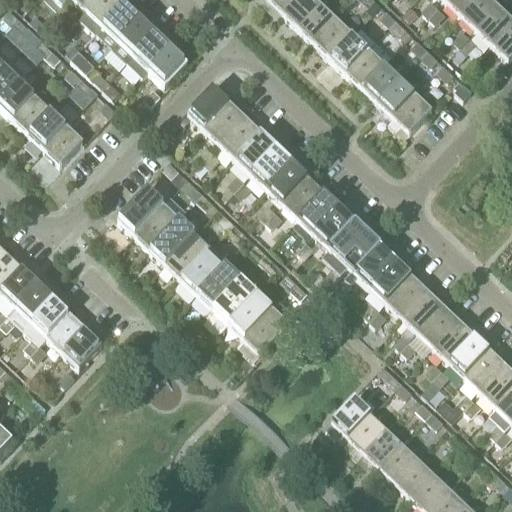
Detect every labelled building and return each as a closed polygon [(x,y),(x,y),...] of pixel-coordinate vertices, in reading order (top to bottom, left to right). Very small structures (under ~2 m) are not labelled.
[(50,0),(62,10),(69,3),(71,0),(50,0)] [(71,0),(69,3),(84,18),(101,0),(71,0)] [(112,0),(101,0),(84,18),(100,33),(122,9),(112,0)] [(271,0),(266,6),(282,21),(285,17),(301,0),(271,0)] [(301,0),(285,17),(282,21),(297,35),(315,17),(320,12),(327,5),(321,0),(301,0)] [(367,0),(360,0),(358,3),(368,12),(374,6),(367,0)] [(393,9),(402,0),(401,0),(391,0),(387,4),(393,9)] [(451,0),(444,8),(459,23),(480,0),(451,0)] [(493,2),(490,0),(480,0),(459,23),(475,37),(498,14),(489,6),(493,2)] [(138,24),(122,9),(100,33),(101,34),(95,39),(101,45),(106,39),(116,48),(138,24)] [(427,25),(437,14),(431,9),(422,19),(427,25)] [(67,17),(61,11),(52,20),(58,26),(67,17)] [(315,17),(297,35),(313,50),(335,27),(325,17),(320,12),(315,17)] [(433,30),(443,20),(437,14),(427,25),(433,30)] [(475,37),(491,52),(511,29),(511,20),(509,18),(506,22),(498,14),(475,37)] [(3,22),(12,31),(18,25),(8,16),(3,22)] [(380,23),(383,27),(390,33),(395,27),(385,17),(380,23)] [(38,36),(43,30),(34,22),(29,27),(38,36)] [(138,24),(116,48),(132,63),(154,39),(138,24)] [(23,41),(28,35),(18,25),(12,31),(23,41)] [(335,27),(313,50),(329,65),(351,42),(335,27)] [(395,27),(390,33),(400,42),(405,37),(395,27)] [(511,29),(491,52),(507,68),(511,62),(511,29)] [(170,54),(154,39),(132,63),(126,70),(142,84),(148,78),(147,78),(170,54)] [(459,54),(468,44),(463,39),(453,49),(459,54)] [(351,42),(329,65),(345,81),(367,57),(351,42)] [(464,60),(474,50),(468,44),(459,54),(464,60)] [(34,52),(44,61),(49,55),(39,46),(34,52)] [(421,63),(427,57),(417,47),(411,53),(421,63)] [(64,60),(70,66),(78,57),(72,52),(64,60)] [(164,94),(186,70),(170,54),(147,78),(148,78),(164,94)] [(49,55),(44,61),(54,71),(59,65),(49,55)] [(465,62),(458,55),(451,63),(458,70),(465,62)] [(0,74),(2,73),(8,66),(0,57),(0,74)] [(78,57),(70,66),(85,81),(93,72),(78,57)] [(367,57),(345,81),(360,95),(383,72),(367,57)] [(427,57),(421,63),(431,72),(437,66),(427,57)] [(8,66),(2,73),(0,74),(0,106),(18,88),(25,81),(9,67),(8,66)] [(383,72),(360,95),(376,110),(383,103),(398,87),(403,82),(387,67),(383,72)] [(493,87),(502,77),(497,71),(487,81),(493,87)] [(447,87),(452,81),(442,72),(437,78),(447,87)] [(65,82),(75,91),(80,85),(71,76),(65,82)] [(100,96),(107,88),(108,88),(97,78),(90,86),(100,96)] [(80,85),(75,91),(85,101),(91,95),(80,85)] [(383,103),(376,110),(371,116),(383,128),(386,131),(414,102),(398,87),(383,103)] [(456,96),(458,94),(461,91),(458,87),(453,92),(456,96)] [(18,88),(0,106),(0,115),(11,127),(34,103),(18,88)] [(108,88),(107,88),(100,96),(111,106),(118,98),(108,88)] [(470,99),(462,90),(454,99),(462,107),(470,99)] [(211,95),(186,122),(202,137),(228,110),(220,102),(223,98),(215,91),(211,95)] [(150,113),(159,103),(153,97),(144,107),(150,113)] [(402,146),(407,140),(408,141),(430,117),(414,102),(386,131),(402,146)] [(49,118),(34,103),(11,127),(27,141),(49,118)] [(99,114),(109,124),(115,118),(105,108),(99,114)] [(228,110),(202,137),(218,153),(247,122),(240,114),(237,118),(228,110)] [(27,141),(43,157),(65,133),(71,128),(55,112),(50,118),(49,118),(27,141)] [(218,153),(234,168),(260,140),(251,132),(255,128),(247,122),(218,153)] [(183,132),(177,126),(167,136),(173,142),(183,132)] [(65,133),(43,157),(59,172),(81,148),(65,133)] [(260,140),(234,168),(249,182),(279,151),(271,144),(268,148),(260,140)] [(249,182),(265,197),(291,169),(283,162),(286,158),(279,151),(249,182)] [(211,160),(205,154),(196,164),(202,170),(211,160)] [(211,160),(202,170),(207,175),(217,165),(211,160)] [(167,168),(162,174),(172,183),(177,177),(167,168)] [(291,169),(265,197),(281,212),(310,181),(303,174),(299,178),(291,169)] [(202,170),(195,177),(200,182),(207,175),(202,170)] [(281,212),(296,227),(322,199),(314,191),(317,188),(310,181),(281,212)] [(243,189),(237,184),(227,194),(233,200),(243,189)] [(243,189),(233,200),(239,205),(248,195),(243,189)] [(187,197),(196,206),(202,201),(192,191),(187,197)] [(116,227),(132,242),(162,212),(146,196),(116,227)] [(322,199),(296,227),(312,242),(341,211),(334,204),(331,207),(322,199)] [(212,210),(202,201),(196,206),(207,216),(212,210)] [(132,242),(148,257),(177,226),(178,227),(185,219),(169,204),(162,212),(132,242)] [(312,242),(328,257),(354,230),(345,221),(348,218),(341,211),(312,242)] [(258,224),(264,229),(274,219),(268,213),(258,224)] [(280,224),(274,219),(264,229),(270,234),(280,224)] [(218,227),(228,236),(233,230),(223,221),(218,227)] [(178,227),(177,226),(148,257),(164,272),(193,241),(178,227)] [(233,230),(228,236),(238,246),(243,240),(233,230)] [(348,276),(350,278),(352,280),(365,267),(361,263),(357,259),(370,245),(354,230),(328,257),(319,266),(332,278),(324,286),(330,291),(340,281),(346,274),(348,276)] [(208,256),(193,241),(164,272),(179,287),(208,256)] [(296,259),(305,249),(299,243),(290,253),(296,259)] [(350,290),(356,284),(369,296),(395,269),(374,249),(370,245),(357,259),(361,263),(365,267),(352,280),(350,278),(323,307),(331,315),(352,292),(350,290)] [(311,254),(305,249),(296,259),(301,264),(311,254)] [(249,257),(259,266),(265,260),(255,251),(249,257)] [(224,271),(208,256),(179,287),(195,302),(224,271)] [(275,270),(265,260),(259,266),(269,276),(275,270)] [(0,299),(21,277),(5,261),(0,266),(0,299)] [(369,296),(384,311),(410,284),(395,269),(369,296)] [(240,286),(224,271),(195,302),(211,317),(240,286)] [(8,322),(14,315),(37,292),(21,277),(0,299),(0,314),(2,317),(8,322)] [(280,286),(291,296),(296,291),(286,281),(280,286)] [(410,284),(384,311),(400,325),(426,298),(410,284)] [(256,301),(240,286),(211,317),(205,323),(221,338),(227,332),(256,301)] [(306,300),(296,291),(291,296),(300,306),(306,300)] [(52,307),(37,292),(14,315),(8,322),(14,328),(13,329),(22,338),(30,330),(52,307)] [(441,313),(426,298),(400,325),(416,340),(441,313)] [(227,332),(243,347),(272,316),(256,301),(227,332)] [(39,352),(46,345),(68,322),(52,307),(30,330),(22,338),(32,348),(33,347),(39,352)] [(279,309),(272,316),(243,347),(237,353),(253,368),(295,324),(279,309)] [(362,322),(368,328),(378,318),(372,312),(362,322)] [(441,313),(416,340),(431,355),(457,328),(441,313)] [(378,318),(368,328),(374,333),(383,323),(378,318)] [(13,329),(14,328),(8,322),(0,329),(0,334),(4,338),(13,329)] [(85,337),(68,322),(46,345),(62,361),(85,337)] [(473,343),(457,328),(431,355),(447,370),(473,343)] [(100,352),(85,337),(62,361),(78,376),(100,352)] [(394,352),(400,358),(409,347),(403,342),(394,352)] [(447,370),(463,385),(489,358),(473,343),(447,370)] [(24,357),(29,362),(39,352),(33,347),(32,348),(24,357)] [(409,347),(400,358),(405,363),(415,353),(409,347)] [(39,352),(29,362),(35,368),(45,358),(39,352)] [(489,358),(463,385),(479,400),(505,373),(489,358)] [(425,382),(431,387),(440,377),(435,372),(425,382)] [(479,400),(494,415),(511,396),(511,380),(505,373),(479,400)] [(440,377),(431,387),(436,393),(446,383),(440,377)] [(64,395),(73,385),(68,379),(58,389),(64,395)] [(384,386),(394,395),(400,389),(390,380),(384,386)] [(26,397),(16,387),(10,393),(20,403),(26,397)] [(410,399),(400,389),(394,395),(405,405),(410,399)] [(511,396),(494,415),(510,430),(511,428),(511,396)] [(36,407),(26,397),(20,403),(30,412),(36,407)] [(457,412),(462,417),(472,407),(466,402),(457,412)] [(341,451),(369,422),(352,407),(330,430),(331,431),(326,436),(341,451)] [(478,413),(472,407),(462,417),(468,423),(478,413)] [(416,415),(426,425),(431,419),(421,410),(416,415)] [(441,429),(431,419),(426,425),(436,435),(441,429)] [(383,438),(384,437),(383,436),(369,422),(341,451),(357,466),(362,461),(383,438)] [(383,469),(400,452),(407,445),(391,430),(385,437),(384,437),(383,438),(362,461),(357,466),(355,468),(371,482),(377,475),(383,469)] [(488,442),(494,447),(503,437),(498,432),(488,442)] [(0,457),(11,446),(0,434),(0,457)] [(509,443),(503,437),(494,447),(499,453),(509,443)] [(447,445),(457,455),(463,449),(453,440),(447,445)] [(463,449),(457,455),(467,464),(473,459),(463,449)] [(393,490),(416,467),(400,452),(383,469),(377,475),(383,481),(393,490)] [(431,482),(416,467),(393,490),(409,505),(431,482)] [(478,475),(488,485),(494,479),(484,469),(478,475)] [(504,488),(494,479),(488,485),(498,494),(504,488)] [(415,511),(432,511),(447,497),(431,482),(409,505),(415,511)] [(462,511),(463,511),(447,497),(432,511),(462,511)]
